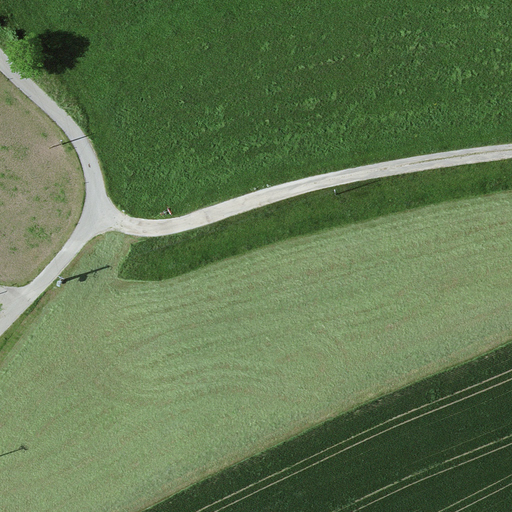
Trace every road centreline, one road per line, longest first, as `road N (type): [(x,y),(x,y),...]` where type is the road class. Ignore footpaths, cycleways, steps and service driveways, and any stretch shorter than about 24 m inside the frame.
road 1 (track): [(511,150),(393,166),(180,222),(135,227),(99,211)]
road 2 (unclassified): [(0,331),(99,211),(91,167),(64,118),(0,56)]
